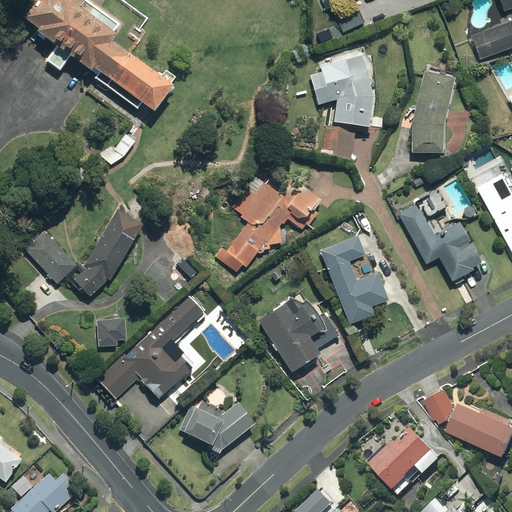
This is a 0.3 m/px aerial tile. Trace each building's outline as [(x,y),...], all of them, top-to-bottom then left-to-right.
[(154,106),(173,81),(111,37),(121,23),(88,0),(37,0),(22,21),(90,69),(94,63),(154,106)] [(511,46),(511,0),(497,0),(501,11),(511,7),(511,21),(467,37),(475,60),(511,46)] [(332,128),(364,128),(364,94),(366,93),(357,59),(308,71),(316,105),(332,101),(332,128)] [(438,154),(439,124),(449,79),(421,73),(409,124),(410,125),(409,153),(438,154)] [(133,144),(117,129),(94,153),(111,168),(133,144)] [(511,196),(508,198),(498,179),(475,191),(501,239),(511,233),(511,196)] [(235,271),(264,234),(268,237),(280,218),(298,229),(316,200),(293,186),(283,201),(261,187),(241,219),(245,222),(218,258),(235,271)] [(423,261),(436,255),(447,278),(477,264),(457,222),(436,232),(423,203),(401,213),(423,261)] [(110,280),(144,224),(117,209),(84,266),(87,267),(73,281),(91,298),(110,280)] [(57,284),(77,266),(45,231),(25,249),(57,284)] [(317,252),(322,265),(332,290),(331,291),(345,324),(384,308),(370,275),(353,282),(345,262),(361,256),(353,237),(317,252)] [(200,315),(185,299),(97,382),(113,398),(137,375),(156,396),(185,368),(166,348),(200,315)] [(302,338),(315,330),(300,307),(288,315),(282,306),(255,323),(286,372),(313,355),(302,338)] [(121,320),(95,322),(97,347),(122,346),(121,320)] [(443,392),(424,402),(435,422),(454,412),(443,392)] [(233,404),(212,421),(191,409),(179,431),(216,452),(218,448),(249,424),(233,404)] [(510,431),(459,406),(446,432),(497,457),(510,431)] [(404,431),(368,465),(389,488),(426,454),(404,431)] [(21,460),(0,445),(0,481),(4,485),(21,460)] [(45,511),(47,511),(51,511),(69,496),(61,487),(66,482),(60,475),(53,482),(46,474),(8,509),(10,511),(45,511)] [(423,511),(473,511),(450,487),(423,511)] [(320,511),(328,504),(316,491),(295,511),(320,511)]
